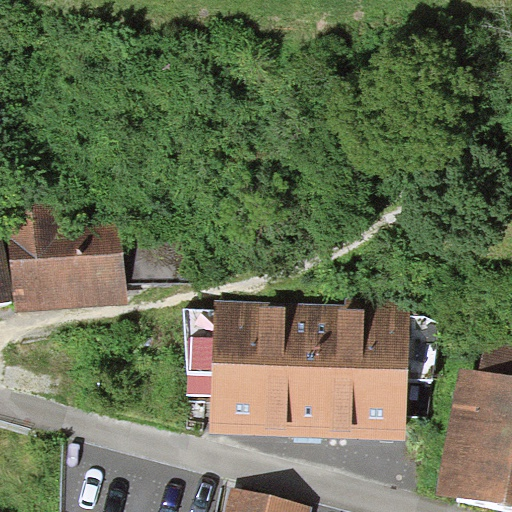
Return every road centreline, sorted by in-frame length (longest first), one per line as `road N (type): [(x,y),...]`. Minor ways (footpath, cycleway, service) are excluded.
road 1 (track): [(0,345),(11,333),(76,326),(255,282),(303,264),(375,218),(472,177),(511,172)]
road 2 (residential): [(0,404),(170,449),(258,462),(395,511)]
